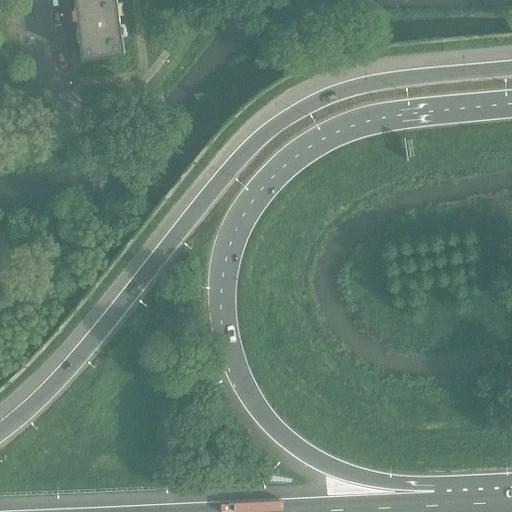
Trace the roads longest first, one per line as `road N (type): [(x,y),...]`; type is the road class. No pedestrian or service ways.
road 1 (motorway): [(435,507),(326,467),(283,441),(254,406),(225,321),(228,250),(258,195),(308,148),(398,116),(511,105)]
road 2 (motorway): [(511,69),(337,97),(281,126),(171,245),(63,381),(0,433)]
